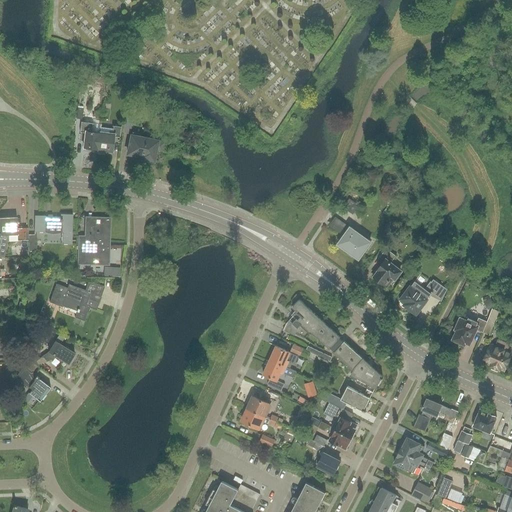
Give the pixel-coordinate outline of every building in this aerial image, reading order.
[(130,134),(133,118),(127,117),(126,117),(124,133),(130,134)] [(100,136),(101,125),(93,124),(82,123),(80,133),(86,133),(84,148),(88,149),(89,149),(89,150),(90,151),(91,152),(98,153),(100,136)] [(101,127),(101,125),(100,136),(98,153),(105,154),(107,153),(108,152),(109,152),(109,151),(112,152),(113,152),(115,137),(120,138),(122,128),(114,127),(114,129),(101,127)] [(151,161),(153,161),(156,150),(163,152),(165,142),(155,140),(156,137),(151,136),(145,135),(145,136),(144,139),(139,138),(139,136),(140,134),(132,133),(131,136),(128,154),(137,156),(137,153),(143,155),(142,159),(146,160),(146,161),(151,162),(151,161)] [(348,202),(344,208),(354,215),(358,209),(348,202)] [(72,244),(73,214),(60,214),(60,218),(45,217),(46,216),(35,216),(34,232),(45,232),(45,227),(55,227),(55,225),(62,226),(61,244),(72,244)] [(9,240),(28,240),(28,228),(17,229),(17,217),(0,217),(0,278),(2,279),(1,271),(0,271),(0,234),(8,233),(9,240)] [(108,263),(109,239),(109,218),(100,218),(100,223),(87,223),(86,237),(81,237),(80,237),(80,262),(108,263)] [(359,259),(371,243),(367,240),(368,240),(367,239),(366,240),(361,236),(361,235),(360,235),(336,218),(332,224),(347,234),(339,245),(359,259)] [(37,251),(36,235),(29,235),(29,252),(37,251)] [(400,273),(401,272),(391,264),(396,256),(386,249),(380,257),(385,261),(373,277),(384,286),(386,287),(387,287),(386,286),(393,277),(395,279),(397,278),(400,275),(400,273)] [(105,265),(105,274),(121,275),(121,266),(105,265)] [(400,302),(416,314),(431,295),(442,300),(447,290),(434,280),(431,283),(430,282),(425,289),(415,282),(411,287),(410,287),(400,302)] [(56,284),(50,302),(77,312),(75,317),(85,321),(90,307),(96,310),(105,286),(94,283),(88,283),(85,291),(70,285),(70,284),(69,284),(67,288),(56,284)] [(292,316),(293,317),(286,324),(284,330),(295,335),(301,324),(310,333),(312,331),(353,370),(351,375),(369,384),(376,388),(382,376),(304,303),(305,302),(301,298),(291,308),(295,312),(292,316)] [(490,316),(483,333),(489,336),(499,313),(493,310),(490,316)] [(483,333),(490,316),(482,313),(479,319),(477,323),(469,319),(468,319),(465,318),(464,321),(461,319),(456,330),(458,330),(455,338),(456,338),(455,340),(463,344),(464,342),(465,343),(465,342),(469,344),(476,330),(483,333)] [(33,363),(37,366),(56,356),(68,364),(75,353),(60,344),(64,337),(59,335),(48,351),(33,363)] [(504,372),(511,354),(507,352),(509,348),(506,343),(498,340),(495,347),(490,345),(490,346),(489,347),(487,350),(488,351),(483,363),(491,366),(490,367),(492,367),(491,370),(498,372),(499,370),(500,371),(500,370),(504,372)] [(304,349),(294,344),(291,352),(301,356),(304,349)] [(332,357),(309,346),(306,351),(330,362),(332,357)] [(276,347),(270,360),(273,362),(289,369),(292,364),(294,365),(298,357),(276,347)] [(32,372),(37,366),(33,363),(27,358),(21,366),(23,367),(16,377),(32,389),(29,393),(39,401),(50,387),(35,376),(36,375),(32,372)] [(287,375),(289,369),(273,362),(270,360),(263,375),(270,378),(267,385),(281,391),(284,384),(277,381),(281,373),(287,375)] [(320,397),(330,402),(342,408),(344,409),(347,403),(364,411),(371,398),(348,386),(341,400),(323,391),(320,397)] [(17,396),(11,398),(14,406),(20,404),(17,396)] [(253,397),(247,409),(265,417),(270,405),(253,397)] [(301,397),(299,401),(307,406),(309,402),(301,397)] [(422,411),(423,411),(421,415),(420,415),(414,427),(426,431),(433,415),(438,417),(444,420),(449,422),(446,428),(450,430),(458,412),(452,409),(451,412),(442,408),(443,405),(427,399),(422,411)] [(342,408),(330,402),(324,413),(333,418),(332,420),(339,423),(336,429),(352,438),(356,430),(353,429),(355,425),(338,416),(342,408)] [(259,429),(265,417),(247,409),(242,421),(259,429)] [(490,433),(497,417),(495,417),(496,415),(491,413),(490,415),(480,410),(474,427),(490,433)] [(293,420),(291,425),(300,429),(302,424),(293,420)] [(352,438),(336,429),(322,422),(319,427),(332,434),(329,441),(346,449),(352,438)] [(470,434),(472,429),(465,427),(463,431),(462,431),(458,440),(469,444),(473,435),(470,434)] [(453,437),(444,434),(439,446),(448,450),(453,437)] [(276,440),(263,435),(260,442),(272,448),(276,440)] [(317,436),(314,441),(325,447),(328,441),(317,436)] [(409,455),(432,466),(434,462),(429,460),(423,456),(423,455),(422,454),(425,447),(407,438),(402,449),(410,453),(409,455)] [(326,447),(325,447),(314,441),(311,439),(308,445),(320,451),(320,453),(321,454),(322,456),(317,466),(333,475),(340,461),(324,453),(323,452),(326,447)] [(461,453),(465,443),(458,441),(454,450),(461,453)] [(481,451),(466,445),(462,455),(476,462),(481,451)] [(446,457),(449,452),(438,446),(435,452),(446,457)] [(495,452),(501,455),(504,449),(497,446),(495,452)] [(430,470),(432,466),(409,455),(410,453),(402,449),(401,449),(397,456),(398,457),(394,464),(414,473),(418,465),(425,468),(430,470)] [(501,457),(509,460),(509,458),(511,458),(511,449),(511,453),(503,451),(501,457)] [(509,460),(501,457),(499,463),(507,466),(505,471),(511,473),(511,477),(507,475),(503,486),(511,489),(511,461),(509,460)] [(453,481),(444,478),(438,494),(446,498),(453,481)] [(251,511),(260,495),(242,485),(239,489),(222,481),(220,486),(217,485),(216,487),(214,489),(213,491),(212,493),(210,495),(209,497),(208,500),(207,502),(206,504),(205,507),(205,509),(207,510),(206,511),(316,511),(326,492),(307,482),(291,511),(251,511)] [(433,490),(419,482),(412,495),(426,503),(433,490)] [(398,497),(381,488),(368,511),(394,511),(398,505),(395,503),(398,497)] [(511,511),(511,492),(508,491),(507,495),(511,496),(511,499),(508,511),(499,508),(497,511),(511,511)] [(444,498),(443,503),(465,511),(467,506),(444,498)]
